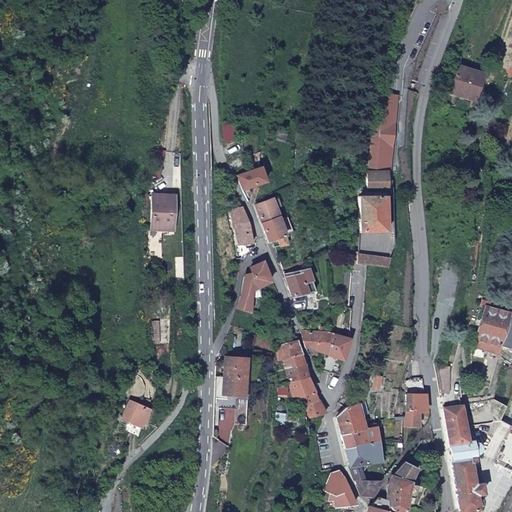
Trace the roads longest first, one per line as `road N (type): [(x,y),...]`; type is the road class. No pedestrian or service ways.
road 1 (unclassified): [(438,418),(426,349),(418,158),(434,81),(468,0)]
road 2 (secondary): [(206,366),(202,77)]
road 3 (unclassified): [(333,415),(263,246)]
road 4 (unclassified): [(263,246),(219,153),(202,77)]
road 5 (unclassified): [(333,415),(356,350),(363,268)]
road 6 (secondary): [(195,511),(206,366)]
road 7 (unknown): [(191,72),(170,80),(157,108),(148,188)]
road 8 (unclassified): [(263,246),(206,366)]
